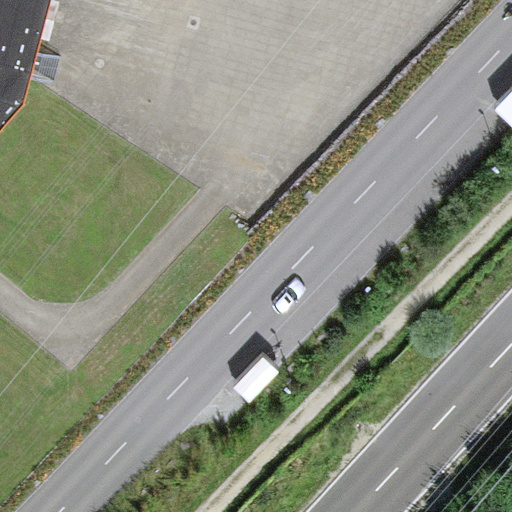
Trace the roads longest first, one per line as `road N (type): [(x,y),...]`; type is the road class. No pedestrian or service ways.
road 1 (residential): [(68,511),(511,46)]
road 2 (track): [(208,511),(511,205)]
road 3 (primary): [(511,344),(357,511)]
